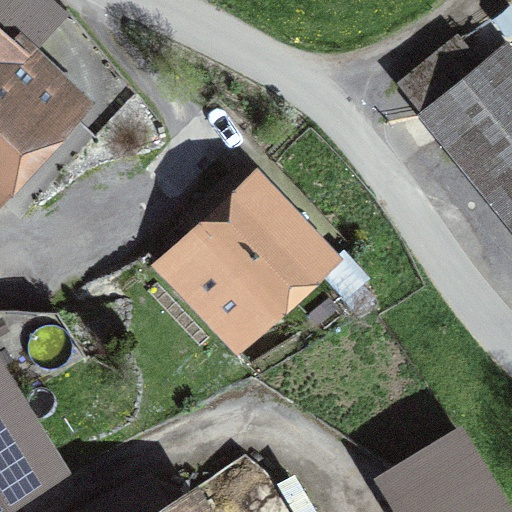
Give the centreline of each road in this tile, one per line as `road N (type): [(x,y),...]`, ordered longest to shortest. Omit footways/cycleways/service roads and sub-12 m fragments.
road 1 (tertiary): [(149,0),(247,46),(332,108),(463,294),(511,346)]
road 2 (track): [(472,0),(332,108)]
